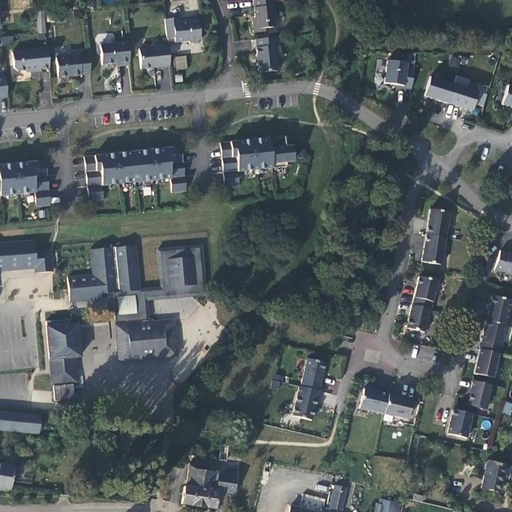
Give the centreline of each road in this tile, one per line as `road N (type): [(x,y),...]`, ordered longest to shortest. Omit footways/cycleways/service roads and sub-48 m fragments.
road 1 (residential): [(228,93),(0,122)]
road 2 (residential): [(428,165),(317,89),(228,93)]
road 3 (residential): [(428,165),(416,184),(383,343)]
